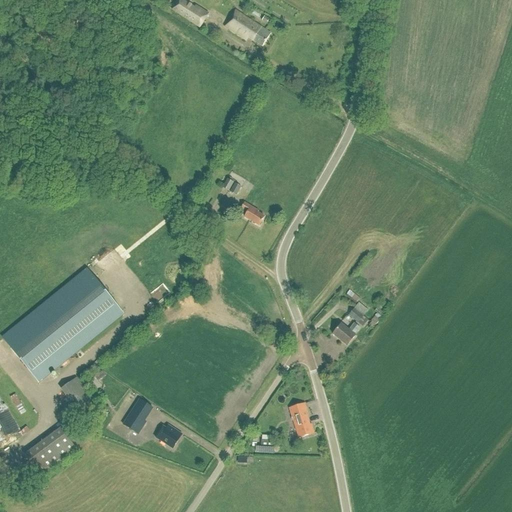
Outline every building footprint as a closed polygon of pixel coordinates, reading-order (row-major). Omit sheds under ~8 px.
[(179,0),(172,11),(199,28),(208,14),(196,6),(194,9),(181,0),(179,0)] [(271,34),(239,14),(230,27),(263,47),(271,34)] [(229,191),(233,183),(227,179),(222,188),(229,191)] [(236,196),(241,188),(234,184),(229,192),(236,196)] [(265,216),(259,212),(245,203),(241,209),(247,212),(244,216),(260,226),(265,216)] [(123,313),(88,270),(4,339),(38,382),(123,313)] [(204,297),(195,290),(191,295),(200,303),(204,297)] [(360,299),(349,291),(345,296),(355,304),(356,302),(357,303),(360,299)] [(368,310),(359,303),(349,315),(363,327),(368,321),(363,317),(368,310)] [(385,310),(379,305),(374,311),(376,313),(371,321),(368,325),(372,329),(375,325),(376,325),(382,317),(383,318),(386,314),(383,312),(385,310)] [(347,346),(356,336),(354,335),(360,328),(354,324),(349,330),(341,324),(333,335),(347,346)] [(101,387),(94,377),(91,383),(96,390),(101,387)] [(31,419),(26,411),(25,411),(15,394),(10,397),(21,415),(22,415),(26,422),(31,419)] [(0,443),(18,433),(21,436),(29,431),(26,426),(19,431),(4,404),(3,405),(0,399),(0,443)] [(153,409),(141,400),(139,399),(122,425),(138,435),(146,422),(145,421),(153,409)] [(299,438),(314,434),(311,424),(310,425),(308,418),(309,418),(305,403),(288,409),(290,415),(291,414),(299,438)] [(156,437),(173,449),(183,435),(170,425),(167,428),(165,426),(156,437)] [(76,448),(61,427),(24,455),(39,476),(76,448)]
